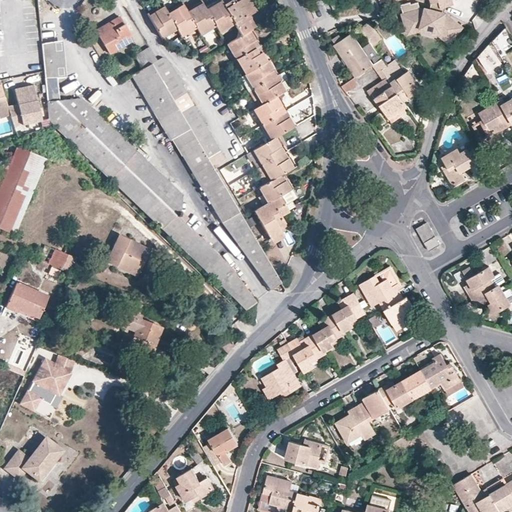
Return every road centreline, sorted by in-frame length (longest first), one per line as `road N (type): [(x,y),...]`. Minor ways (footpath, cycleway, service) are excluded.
road 1 (residential): [(451,325),(285,416),(251,455),(237,511)]
road 2 (tertiary): [(297,299),(112,511)]
road 3 (residential): [(395,214),(473,45),(504,10)]
road 4 (residential): [(395,214),(451,325)]
